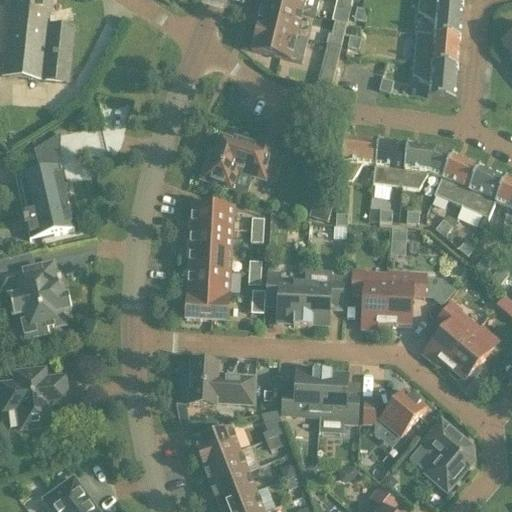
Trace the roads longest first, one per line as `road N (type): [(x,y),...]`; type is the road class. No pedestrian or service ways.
road 1 (residential): [(487,427),(396,357),(133,343)]
road 2 (tertiary): [(133,343),(143,201),(200,41)]
road 3 (residential): [(460,130),(327,116),(288,103),(200,41)]
road 4 (tertiary): [(161,511),(139,424),(133,343)]
road 5 (residential): [(460,130),(485,0)]
